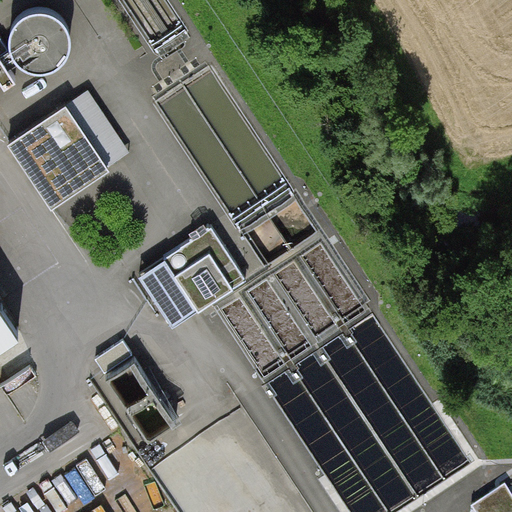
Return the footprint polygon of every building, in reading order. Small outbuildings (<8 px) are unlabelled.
[(26,62),(36,65),(46,65),(56,62),(64,55),(69,46),(71,36),(69,26),(64,17),(57,10),(47,6),(37,6),(28,9),(20,14),(14,21),(11,30),(11,39),(13,48),(18,56),(26,62)] [(132,154),(91,90),(11,141),(52,205),(132,154)] [(247,280),(214,227),(165,257),(197,310),(247,280)] [(0,345),(20,332),(0,301),(0,345)] [(174,413),(133,354),(107,371),(148,430),(174,413)] [(511,511),(511,497),(509,494),(482,511),(511,511)]
